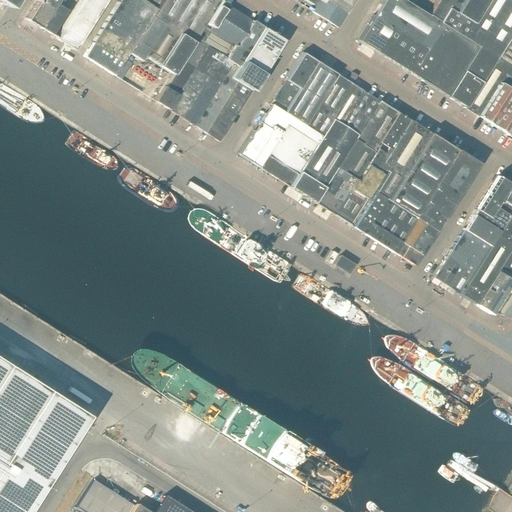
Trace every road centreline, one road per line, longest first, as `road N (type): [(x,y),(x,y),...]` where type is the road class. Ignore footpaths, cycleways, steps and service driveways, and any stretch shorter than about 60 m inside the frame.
road 1 (unclassified): [(216,163),(5,30),(23,0)]
road 2 (unknown): [(100,448),(109,398),(285,511)]
road 3 (unclassified): [(410,286),(216,163)]
road 4 (unclassified): [(206,511),(100,448),(79,457),(45,511)]
road 5 (unclassified): [(496,152),(335,50)]
road 6 (unclassified): [(216,163),(304,30)]
road 7 (unclassified): [(410,286),(496,152)]
